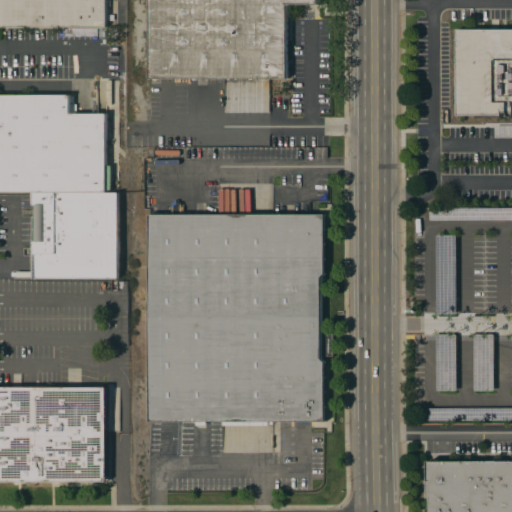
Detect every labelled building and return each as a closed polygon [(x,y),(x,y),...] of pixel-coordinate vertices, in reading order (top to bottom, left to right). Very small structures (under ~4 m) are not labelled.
[(107,15),(114,15),(114,20),(106,20),(106,27),(0,27),(0,0),(109,0),(109,6),(107,6),(107,15)] [(149,0),(318,0),(318,5),(287,5),(287,79),(149,79),(149,0)] [(511,113),(462,113),(462,32),(511,32),(511,113)] [(106,192),(0,192),(0,95),(70,95),(70,114),(106,114),(106,192)] [(118,278),(34,278),(34,194),(118,194),(118,278)] [(152,216),(153,422),(329,422),(329,216),(152,216)] [(0,481),(0,388),(106,388),(107,481),(0,481)] [(511,511),(434,511),(435,460),(511,460),(511,511)]
